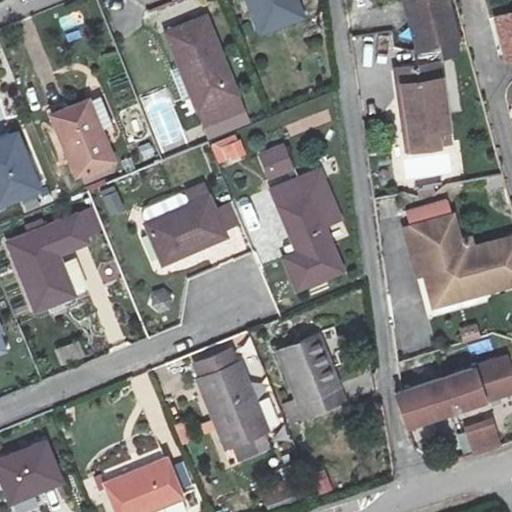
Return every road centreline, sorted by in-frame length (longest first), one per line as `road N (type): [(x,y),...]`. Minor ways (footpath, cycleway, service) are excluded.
road 1 (residential): [(329,0),(405,500)]
road 2 (residential): [(0,408),(250,305)]
